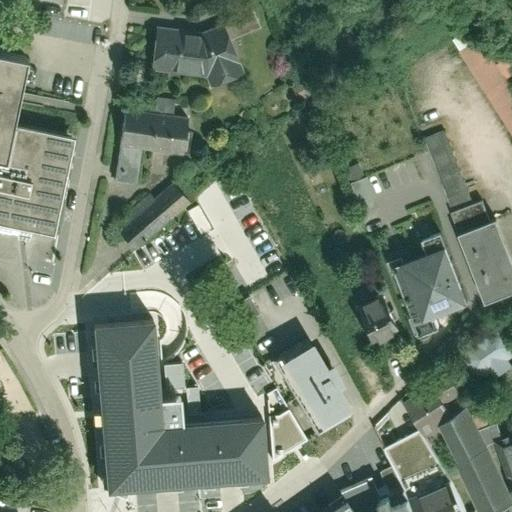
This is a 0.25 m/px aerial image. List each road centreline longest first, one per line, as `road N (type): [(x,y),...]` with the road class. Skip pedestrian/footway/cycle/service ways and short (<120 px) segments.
road 1 (residential): [(120,0),(65,296),(33,329),(13,337)]
road 2 (residential): [(481,311),(322,466),(256,511)]
road 3 (residential): [(13,337),(56,412),(78,511)]
